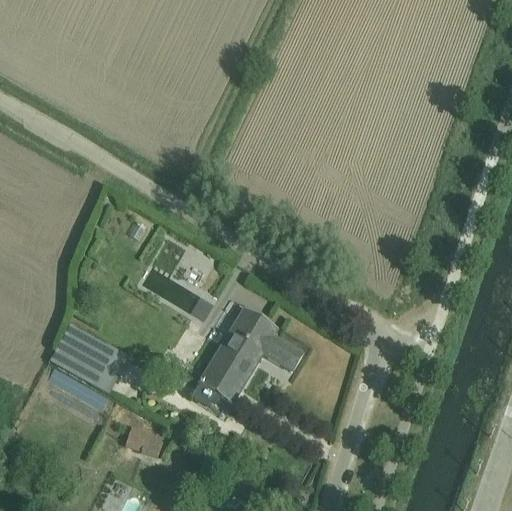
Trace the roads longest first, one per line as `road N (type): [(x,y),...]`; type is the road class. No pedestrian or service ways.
road 1 (unclassified): [(373,328),(0,108)]
road 2 (unclassified): [(511,105),(429,348),(373,328)]
road 3 (unclassified): [(328,511),(373,363),(373,328)]
